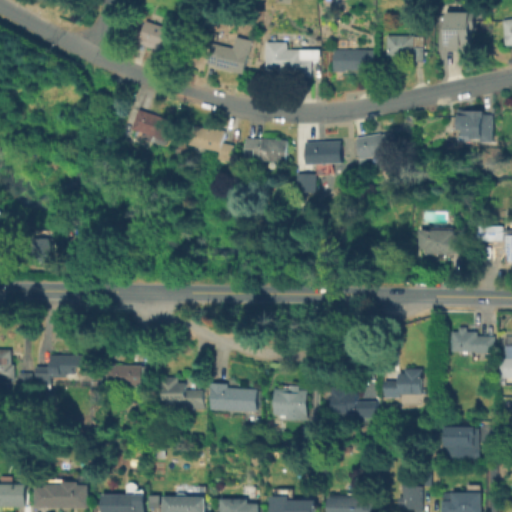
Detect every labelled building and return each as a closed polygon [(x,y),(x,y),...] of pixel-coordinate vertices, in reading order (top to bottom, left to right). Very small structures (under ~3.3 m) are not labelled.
[(477,11),(477,32),(472,32),(472,50),(447,49),(447,10),(477,11)] [(511,17),(501,19),(505,45),(511,43),(511,17)] [(182,32),(174,52),(163,49),(162,50),(138,42),(146,19),(182,32)] [(425,35),(425,61),(412,61),(412,55),(402,55),(402,56),(396,56),(397,54),(388,54),(388,34),(415,34),(414,35),(425,35)] [(312,48),(312,75),(298,75),(298,69),(293,69),(293,72),(278,72),(278,68),(267,68),(268,41),(286,41),(286,48),(312,48)] [(249,52),(244,73),(217,66),(217,64),(208,62),(213,42),(249,52)] [(375,48),(375,64),(367,64),(367,68),(346,68),(346,71),(334,71),(334,48),(375,48)] [(176,120),(170,140),(133,128),(140,108),(176,120)] [(467,109),(467,111),(483,111),(483,114),(494,115),(494,142),(482,142),(482,137),(463,137),(463,128),(457,128),(457,111),(458,111),(458,109),(467,109)] [(195,124),(209,127),(209,126),(227,130),(224,142),(235,145),(232,160),(218,157),(219,151),(190,144),(195,124)] [(394,131),(397,151),(361,157),(357,137),(382,132),(382,134),(394,131)] [(288,139),(287,161),(246,158),(247,137),(288,139)] [(343,162),(307,163),(306,141),(342,139),(343,162)] [(317,172),(317,191),(298,191),(297,172),(317,172)] [(504,225),(504,240),(480,240),(480,225),(504,225)] [(470,232),(469,253),(426,253),(426,248),(421,247),(421,228),(455,229),(455,231),(470,232)] [(511,228),(503,228),(504,265),(511,265),(511,228)] [(55,237),(55,261),(29,260),(29,246),(34,246),(34,236),(55,237)] [(495,335),(495,352),(476,352),(476,350),(452,350),(452,330),(478,330),(478,335),(495,335)] [(511,377),(501,377),(501,358),(506,358),(506,345),(511,345),(511,377)] [(0,350),(1,350),(1,353),(13,353),(13,363),(16,363),(16,378),(0,378),(0,350)] [(86,355),(86,365),(74,365),(74,373),(51,373),(51,389),(36,389),(36,365),(51,365),(51,355),(86,355)] [(148,366),(148,385),(107,385),(107,364),(143,364),(143,366),(148,366)] [(422,368),(422,393),(414,393),(414,400),(399,400),(399,396),(385,396),(385,379),(399,380),(399,372),(406,372),(406,368),(422,368)] [(32,371),(32,388),(19,388),(19,371),(32,371)] [(204,389),(204,407),(176,407),(177,410),(161,410),(161,376),(178,376),(178,381),(186,381),(186,389),(204,389)] [(263,392),(262,402),(258,402),(257,418),(246,417),(247,410),(210,408),(212,381),(229,382),(229,386),(259,388),(259,392),(263,392)] [(301,385),(301,388),(309,389),(307,420),(285,419),(285,416),(280,416),(281,414),(274,413),(276,387),(291,388),(292,384),(301,385)] [(377,400),(376,417),(355,417),(355,414),(332,413),(332,386),(350,386),(351,391),(357,391),(357,400),(377,400)] [(321,424),(321,439),(302,439),(301,424),(321,424)] [(480,427),(480,457),(445,457),(445,427),(480,427)] [(90,483),(90,507),(35,506),(35,486),(45,486),(45,484),(63,484),(63,481),(79,481),(79,483),(90,483)] [(0,482),(27,483),(27,505),(0,505),(0,482)] [(423,485),(422,511),(416,511),(417,509),(402,508),(402,504),(398,504),(398,496),(402,496),(403,485),(423,485)] [(482,491),(482,511),(443,511),(443,499),(452,499),(452,491),(482,491)] [(146,493),(146,511),(102,511),(103,493),(146,493)] [(158,494),(147,494),(147,506),(158,506),(158,494)] [(206,496),(205,511),(163,511),(164,495),(206,496)] [(271,511),(271,495),(289,495),(289,498),(316,498),(316,511),(271,511)] [(374,499),(374,511),(328,511),(328,496),(365,496),(365,499),(374,499)] [(259,502),(259,511),(221,511),(221,497),(248,498),(248,501),(259,502)]
